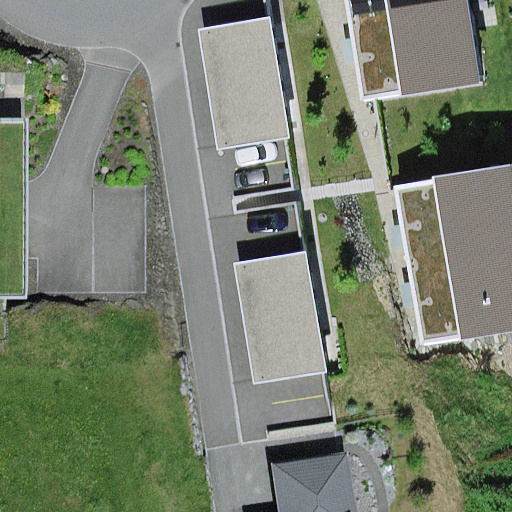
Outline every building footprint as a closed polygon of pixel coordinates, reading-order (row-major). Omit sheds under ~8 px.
[(467,0),(350,0),(354,22),(468,4),(467,0)] [(468,4),(354,22),(367,101),(480,82),(468,4)] [(270,20),(198,31),(216,151),(283,141),(288,140),(270,20)] [(0,303),(27,304),(29,125),(0,124),(0,303)] [(511,194),(508,170),(395,188),(407,267),(511,249),(511,194)] [(511,249),(407,267),(420,345),(511,329),(511,249)] [(302,253),(232,264),(251,384),(324,373),(305,253),(302,253)] [(271,464),(278,511),(360,511),(351,452),(271,464)]
